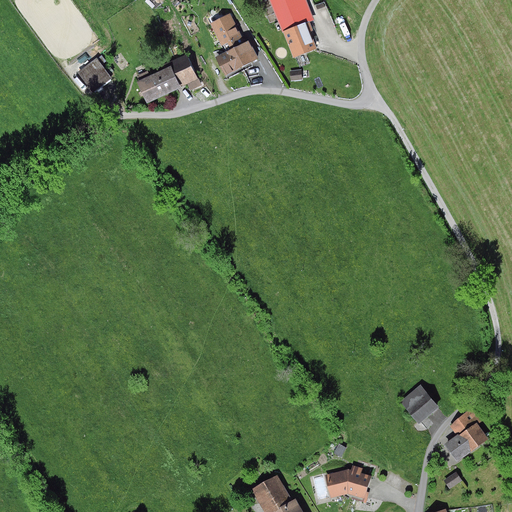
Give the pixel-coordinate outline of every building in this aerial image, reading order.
[(305,0),(270,0),(294,58),(317,48),(310,32),(313,31),(310,22),(314,20),(305,0)] [(231,18),(216,25),(225,43),(239,36),(231,18)] [(249,40),(216,57),(216,56),(226,76),(259,59),(249,40)] [(188,58),(138,81),(147,103),(188,85),(191,91),(201,86),(188,58)] [(96,59),(78,72),(93,92),(111,78),(96,59)] [(302,70),(290,72),(291,81),(303,80),(302,70)] [(419,388),(397,404),(415,427),(437,411),(419,388)] [(455,435),(444,443),(457,462),(489,439),(477,423),(483,419),(474,407),(448,426),(455,435)] [(339,444),(334,453),(341,457),(347,448),(339,444)] [(348,471),(326,477),(332,498),(349,493),(365,498),(370,477),(360,474),(362,469),(353,467),(351,472),(348,471)] [(456,470),(444,479),(451,489),(463,480),(456,470)] [(277,475),(252,489),(265,511),(303,511),(296,499),(292,502),(277,475)]
